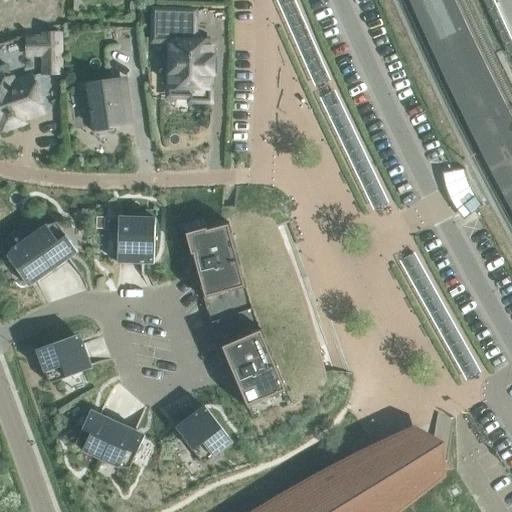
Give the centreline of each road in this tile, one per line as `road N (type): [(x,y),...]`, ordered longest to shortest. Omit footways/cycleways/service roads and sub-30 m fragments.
road 1 (residential): [(264,0),(260,177),(83,181),(0,167)]
road 2 (unclassified): [(511,340),(438,206),(342,0)]
road 3 (residential): [(106,303),(165,296),(192,376),(137,389)]
road 4 (unclassified): [(44,511),(0,387)]
